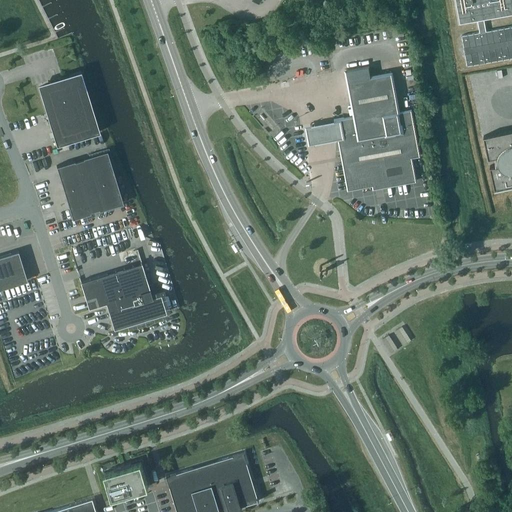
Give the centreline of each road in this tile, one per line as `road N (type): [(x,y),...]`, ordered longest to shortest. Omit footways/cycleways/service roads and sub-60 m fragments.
road 1 (primary): [(255,247),(216,179),(150,0)]
road 2 (tertiary): [(56,449),(214,396)]
road 3 (tertiary): [(380,297),(441,271),(511,260)]
road 4 (unclassified): [(71,328),(32,205)]
